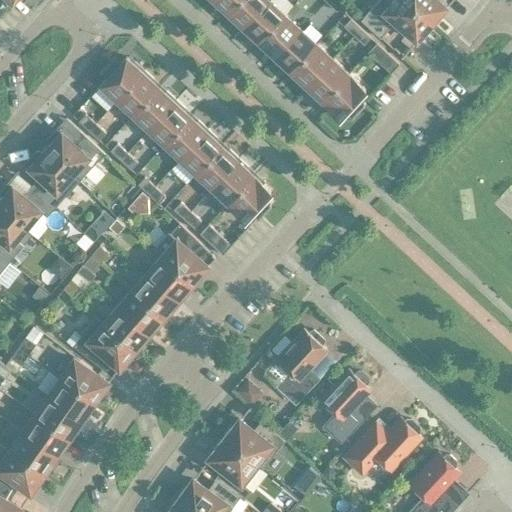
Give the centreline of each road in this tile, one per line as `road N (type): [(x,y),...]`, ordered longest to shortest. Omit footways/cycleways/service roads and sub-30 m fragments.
road 1 (residential): [(181,350),(495,8)]
road 2 (residential): [(502,464),(314,287)]
road 3 (residential): [(130,511),(212,392),(181,350)]
road 4 (residential): [(181,350),(68,511)]
road 5 (residential): [(0,146),(85,48),(74,22)]
